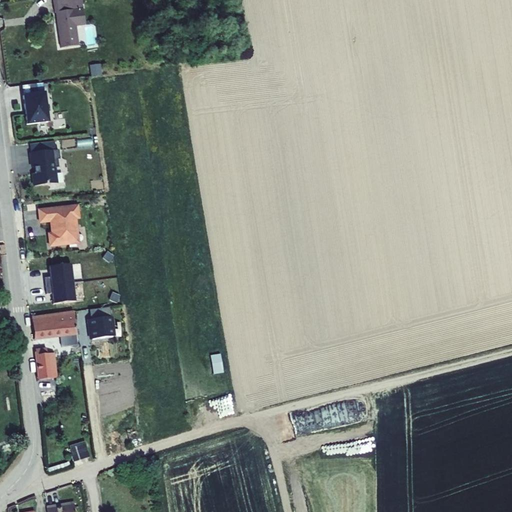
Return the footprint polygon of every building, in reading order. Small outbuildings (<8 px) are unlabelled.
[(55,0),(57,12),(59,12),(63,47),(80,44),(77,26),(86,24),(83,0),(55,0)] [(101,62),(90,64),(92,75),(102,74),(101,62)] [(39,94),(37,83),(16,86),(17,96),(39,94)] [(17,96),(20,125),(42,123),(39,94),(17,96)] [(53,159),(52,150),(24,153),(27,174),(26,174),(28,186),(50,183),(48,168),(52,167),(51,159),(53,159)] [(72,218),(70,206),(32,210),(33,223),(44,221),(45,234),(42,234),(43,246),(70,243),(69,234),(70,234),(69,219),(72,218)] [(69,281),(67,263),(45,265),(46,275),(37,276),(38,285),(69,281)] [(71,300),(69,281),(38,285),(39,293),(48,292),(49,302),(71,300)] [(109,318),(107,308),(88,310),(89,321),(109,318)] [(76,311),(33,316),(36,337),(62,334),(64,344),(79,342),(76,311)] [(112,338),(109,318),(87,321),(88,334),(90,334),(91,341),(112,338)] [(54,347),(61,345),(59,337),(52,339),(54,347)] [(48,346),(37,347),(40,377),(55,376),(54,360),(52,361),(51,355),(49,356),(49,350),(48,346)] [(56,350),(49,350),(49,356),(51,355),(52,361),(54,360),(55,376),(59,375),(56,350)] [(213,373),(224,372),(222,353),(211,354),(213,373)] [(86,441),(72,446),(76,460),(91,455),(86,441)] [(299,511),(312,511),(309,495),(296,497),(299,511)] [(51,504),(51,511),(79,511),(79,503),(62,506),(61,503),(51,504)]
